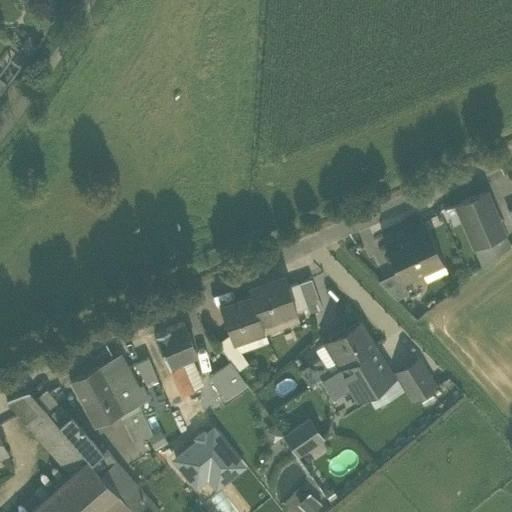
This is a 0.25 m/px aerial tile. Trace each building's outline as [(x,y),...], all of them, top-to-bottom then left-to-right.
[(456,206),(475,250),(504,237),(485,193),(456,206)] [(397,274),(401,283),(402,283),(425,273),(423,269),(439,261),(441,265),(442,264),(425,227),(406,236),(406,238),(397,242),(397,240),(384,246),(397,274)] [(509,248),(504,237),(475,250),(483,268),(501,255),(509,248)] [(423,269),(425,273),(441,265),(439,261),(423,269)] [(379,283),(396,301),(408,295),(402,283),(401,283),(397,274),(379,283)] [(229,336),(232,342),(233,342),(264,331),(262,325),(296,313),(288,289),(284,277),(248,289),(251,297),(219,308),(229,336)] [(311,281),(299,285),(307,308),(308,316),(322,311),(311,281)] [(296,313),(307,308),(299,285),(288,289),(296,313)] [(154,335),(169,369),(190,359),(196,356),(182,323),(154,335)] [(324,346),(339,370),(373,349),(374,348),(359,324),(358,325),(357,323),(345,331),(343,328),(328,337),(331,341),(324,346)] [(217,345),(230,363),(237,373),(248,365),(233,342),(232,342),(229,336),(217,345)] [(339,370),(324,346),(316,351),(321,360),(318,362),(330,375),(339,370)] [(392,380),(373,349),(339,370),(348,386),(350,385),(359,400),(366,396),(392,380)] [(70,382),(82,405),(113,390),(132,380),(119,357),(101,367),(100,366),(70,382)] [(157,382),(157,381),(148,359),(135,365),(146,387),(157,382)] [(202,386),(190,359),(169,369),(171,375),(180,396),(202,386)] [(396,374),(412,401),(434,387),(418,361),(396,374)] [(302,372),(310,388),(319,382),(321,381),(330,375),(318,362),(302,372)] [(245,385),(237,373),(230,363),(210,378),(225,399),(245,385)] [(339,370),(330,375),(321,381),(331,398),(349,387),(348,386),(339,370)] [(395,378),(392,380),(366,396),(375,409),(403,392),(395,378)] [(138,391),(132,380),(113,390),(118,400),(132,393),(132,394),(138,391)] [(357,401),(359,400),(350,385),(348,386),(349,387),(357,401)] [(94,428),(123,413),(123,412),(125,411),(118,400),(113,390),(82,405),(94,428)] [(35,400),(49,417),(60,408),(46,391),(35,400)] [(19,417),(71,477),(89,462),(81,453),(58,427),(49,417),(35,400),(28,392),(7,402),(19,416),(19,417)] [(132,393),(118,400),(125,411),(123,412),(123,413),(124,415),(122,417),(136,445),(144,441),(153,436),(132,394),(132,393)] [(49,417),(58,427),(69,416),(60,408),(49,417)] [(89,462),(91,465),(103,455),(102,454),(69,416),(58,427),(81,453),(89,462)] [(283,438),(297,457),(321,440),(308,421),(283,438)] [(212,430),(175,460),(196,486),(218,468),(227,480),(242,467),(212,430)] [(106,451),(102,454),(103,455),(91,465),(100,476),(101,475),(116,462),(107,451),(106,451)] [(107,511),(122,499),(109,485),(100,476),(91,465),(89,462),(71,477),(48,498),(43,503),(33,511),(32,511),(107,511)] [(100,476),(109,485),(124,472),(116,462),(101,475),(100,476)] [(109,485),(122,499),(129,493),(136,487),(124,472),(109,485)] [(34,494),(43,503),(48,498),(40,489),(34,494)] [(298,502),(306,511),(311,511),(321,504),(309,491),(298,502)] [(144,511),(129,493),(122,499),(132,511),(144,511)] [(107,511),(132,511),(122,499),(107,511)]
